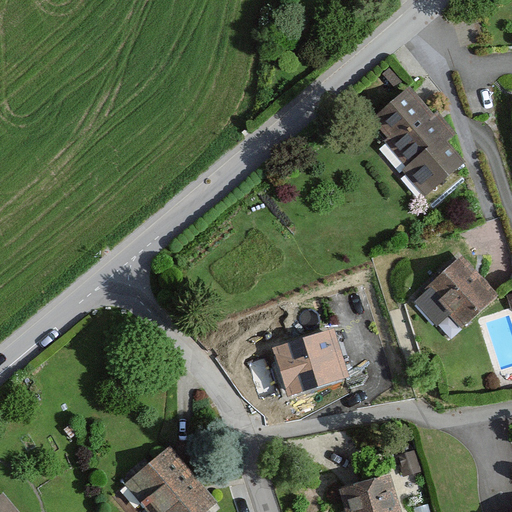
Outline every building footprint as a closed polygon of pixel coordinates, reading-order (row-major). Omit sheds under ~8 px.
[(431,114),(407,87),(371,119),(389,139),(385,143),(405,166),(400,170),(425,197),(463,163),(446,144),(457,133),(436,110),(431,114)] [(496,294),(459,257),(414,303),(439,326),(450,315),(463,328),(496,294)] [(334,329),(273,348),(288,397),(349,378),(334,329)] [(169,448),(125,484),(149,511),(201,511),(214,502),(169,448)] [(400,511),(389,474),(338,489),(344,511),(400,511)] [(19,511),(3,494),(0,497),(0,511),(19,511)]
